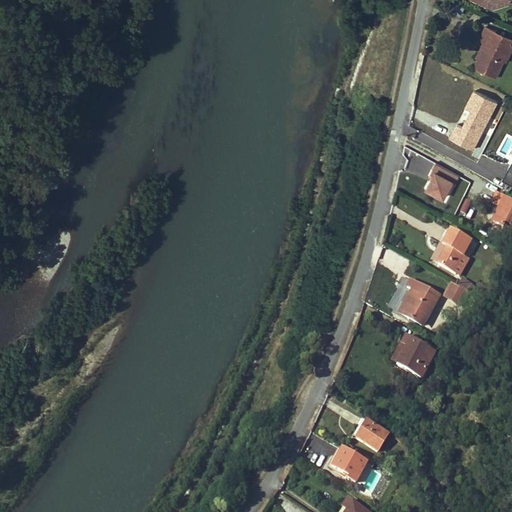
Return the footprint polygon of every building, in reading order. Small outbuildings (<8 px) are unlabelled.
[(475,0),(476,0),(475,0),(482,0),(483,4),(485,3),(486,5),(494,9),(497,0),(475,0)] [(509,3),(510,0),(497,0),(494,9),(509,3)] [(489,44),(493,35),(499,38),(501,33),(486,26),(479,40),(483,42),(486,43),(489,44)] [(507,54),(502,52),(506,43),(511,45),(511,38),(501,33),(499,38),(493,35),(489,44),(486,43),(479,58),(474,68),(495,78),(503,61),(507,54)] [(479,58),(486,43),(483,42),(476,57),(479,58)] [(507,54),(511,45),(506,43),(502,52),(507,54)] [(506,62),(511,49),(511,45),(507,54),(503,61),(506,62)] [(474,149),(497,99),(472,88),(449,138),(474,149)] [(511,159),(503,178),(511,182),(511,159)] [(421,186),(443,197),(455,172),(433,161),(421,186)] [(511,201),(503,197),(492,221),(503,226),(505,222),(511,225),(511,201)] [(462,256),(470,241),(450,229),(442,244),(441,245),(447,248),(446,251),(444,250),(437,264),(452,273),(453,272),(462,256)] [(447,248),(441,245),(442,244),(440,244),(431,260),(437,264),(444,250),(446,251),(447,248)] [(459,276),(468,259),(462,256),(453,272),(459,276)] [(471,285),(471,284),(462,279),(458,286),(467,292),(468,289),(471,285)] [(428,290),(410,281),(407,288),(423,296),(424,297),(428,290)] [(463,298),(467,292),(458,286),(452,283),(444,296),(460,304),(463,298)] [(480,296),(485,287),(479,284),(477,289),(475,288),(473,292),(480,296)] [(421,325),(438,295),(428,290),(424,297),(423,296),(421,300),(410,294),(404,305),(409,308),(408,310),(403,307),(399,313),(421,325)] [(404,305),(410,294),(406,292),(400,303),(404,305)] [(420,378),(434,352),(406,336),(401,345),(405,348),(396,365),(420,378)] [(396,365),(405,348),(401,345),(400,345),(391,363),(396,365)] [(377,451),(387,435),(365,422),(362,420),(358,427),(361,429),(355,438),(374,450),(377,451)] [(355,438),(361,429),(358,427),(352,436),(355,438)] [(355,483),(366,463),(341,449),(339,448),(334,456),(334,455),(328,465),(332,467),(336,469),(348,476),(347,478),(355,483)] [(364,511),(347,500),(338,511),(364,511)]
